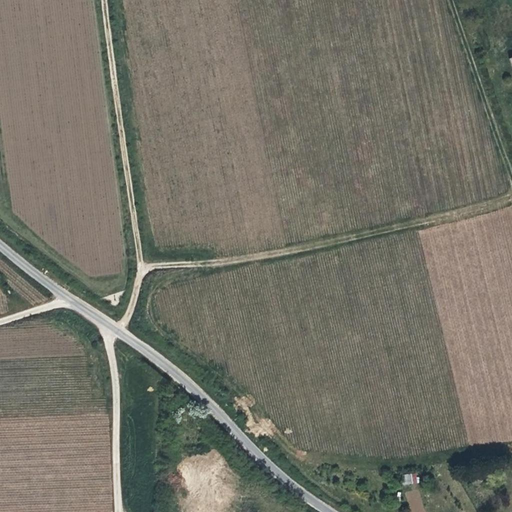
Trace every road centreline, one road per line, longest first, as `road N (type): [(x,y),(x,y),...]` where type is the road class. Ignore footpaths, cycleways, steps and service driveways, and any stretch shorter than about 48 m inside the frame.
road 1 (track): [(511,198),(284,251),(142,268),(116,330)]
road 2 (unclassified): [(0,244),(153,354),(327,511)]
road 3 (track): [(103,0),(142,268)]
road 4 (track): [(119,511),(113,370),(102,322)]
